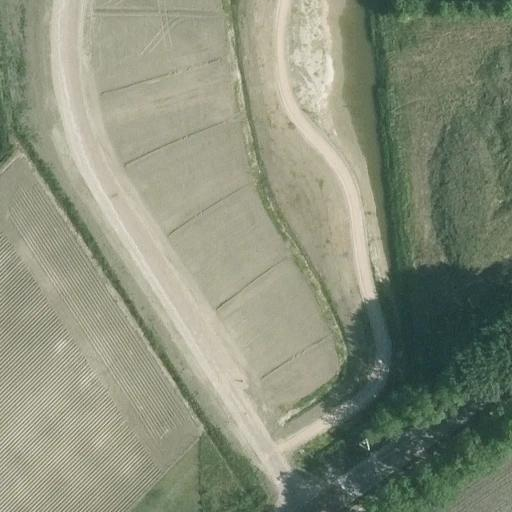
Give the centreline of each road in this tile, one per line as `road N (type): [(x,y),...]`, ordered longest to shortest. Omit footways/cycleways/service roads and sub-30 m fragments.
road 1 (residential): [(308,511),(64,119),(64,0)]
road 2 (tertiary): [(322,511),(511,377)]
